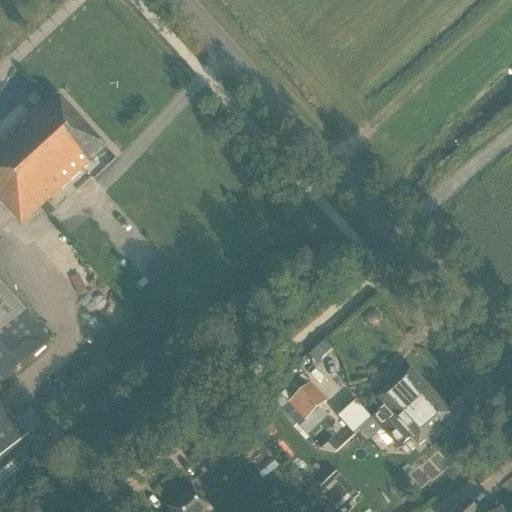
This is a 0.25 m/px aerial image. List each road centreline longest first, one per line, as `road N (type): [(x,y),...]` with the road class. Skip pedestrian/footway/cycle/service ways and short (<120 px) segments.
road 1 (tertiary): [(511,356),(176,0)]
road 2 (track): [(382,271),(369,291),(94,511)]
